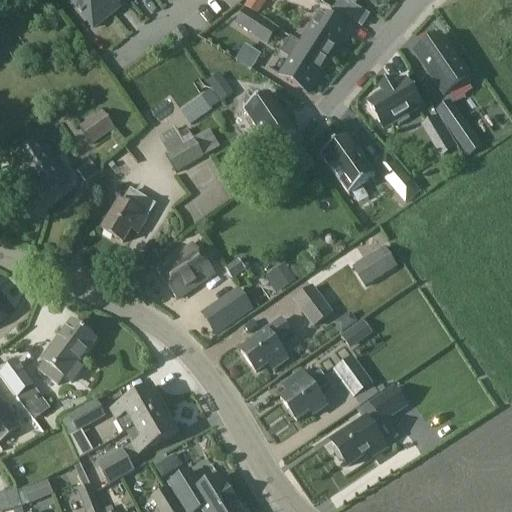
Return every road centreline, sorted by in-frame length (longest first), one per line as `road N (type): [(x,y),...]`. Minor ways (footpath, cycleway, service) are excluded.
road 1 (tertiary): [(296,511),(208,378),(174,341),(134,312),(0,255)]
road 2 (residential): [(421,0),(324,105)]
